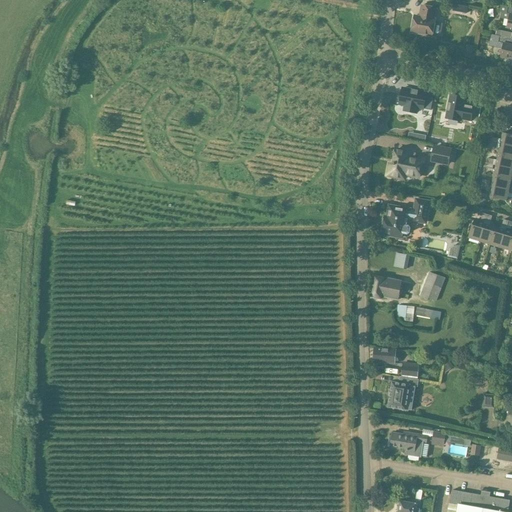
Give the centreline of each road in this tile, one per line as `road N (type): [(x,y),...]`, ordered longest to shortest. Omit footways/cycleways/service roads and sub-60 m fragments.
road 1 (residential): [(381,58),(358,256),(366,511)]
road 2 (residential): [(381,58),(511,86)]
